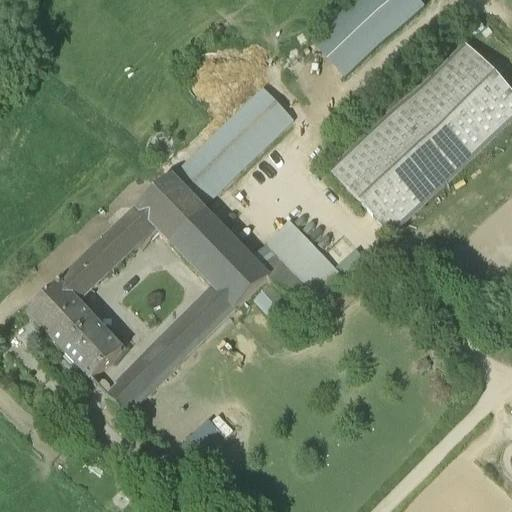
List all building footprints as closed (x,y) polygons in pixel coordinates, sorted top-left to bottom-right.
[(404,0),(377,0),(313,61),(346,96),(425,21),(404,0)] [(511,112),(468,65),(334,193),(393,254),(511,140),(511,112)] [(237,103),(239,94),(237,84),(231,75),(223,70),(213,68),(203,70),(195,76),(190,84),(188,94),(190,104),(195,112),(204,117),(214,119),(223,117),(232,112),(237,103)] [(264,108),(172,195),(206,230),(205,220),(292,137),(264,108)] [(176,167),(177,162),(176,156),(173,151),(168,148),(162,147),(157,148),(152,151),(149,156),(148,162),(149,167),(152,172),(157,175),(162,176),(168,175),(173,172),(176,167)] [(172,195),(138,227),(157,247),(215,307),(217,309),(237,329),(269,298),(270,297),(248,274),(206,230),(172,195)] [(138,227),(60,301),(78,321),(157,247),(138,227)] [(290,243),(262,271),(257,266),(248,274),(270,297),(269,298),(309,339),(347,302),(290,243)] [(359,273),(340,289),(349,299),(367,283),(359,273)] [(60,301),(30,330),(93,397),(124,369),(78,321),(60,301)] [(272,307),(258,321),(285,350),(299,336),(272,307)] [(217,309),(108,413),(128,435),(237,329),(217,309)] [(205,494),(238,457),(214,436),(181,473),(205,494)]
